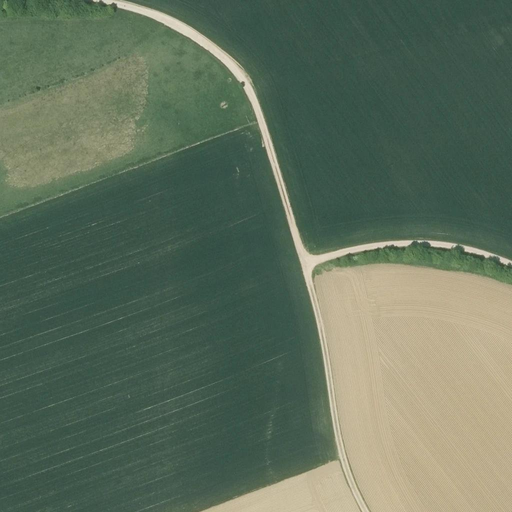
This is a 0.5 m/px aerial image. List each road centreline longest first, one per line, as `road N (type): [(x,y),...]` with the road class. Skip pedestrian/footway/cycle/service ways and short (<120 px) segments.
road 1 (track): [(305,264),(243,82),(170,23),(86,0)]
road 2 (track): [(366,511),(343,459),(305,264)]
road 3 (track): [(511,265),(428,244),(305,264)]
